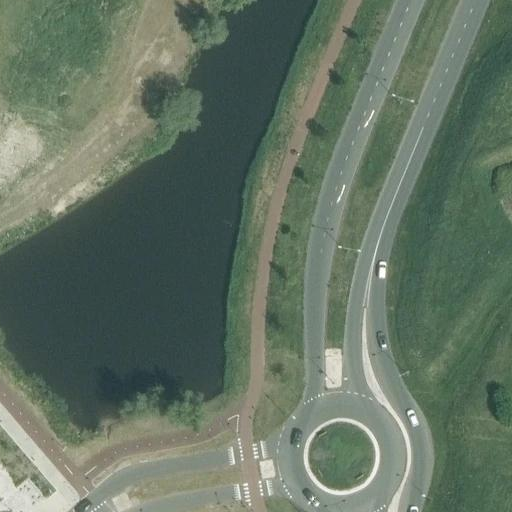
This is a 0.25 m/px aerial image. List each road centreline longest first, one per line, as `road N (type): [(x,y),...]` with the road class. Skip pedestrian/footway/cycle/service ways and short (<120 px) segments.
road 1 (secondary): [(411,0),(332,200),(314,306),(311,417)]
road 2 (secondary): [(370,274),(377,238),(475,0)]
road 3 (secondary): [(411,511),(422,443),(387,374),(370,274)]
road 4 (residential): [(291,448),(129,477),(81,511)]
road 5 (residential): [(147,511),(297,485)]
road 6 (secondary): [(360,411),(355,312),(370,274)]
